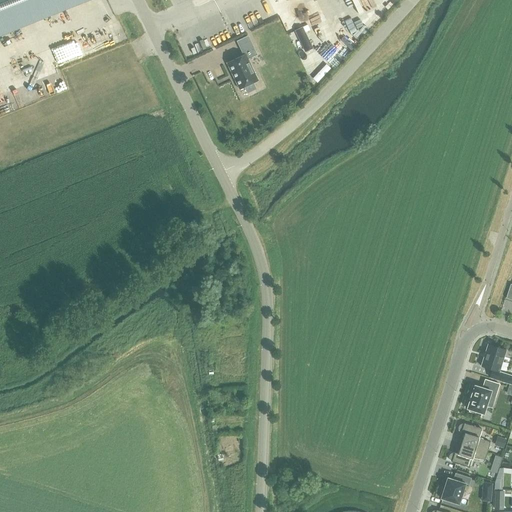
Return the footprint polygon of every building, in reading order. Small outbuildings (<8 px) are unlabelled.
[(0,0),(0,36),(90,0),(0,0)] [(303,28),(296,32),(306,52),(312,49),(305,33),(311,30),(309,26),(303,28)] [(227,44),(229,48),(237,44),(235,39),(227,44)] [(227,63),(232,74),(240,90),(245,87),(248,93),(256,89),(253,83),(254,83),(256,82),(258,81),(256,76),(254,70),(248,59),(252,58),(257,55),(255,50),(253,47),(247,50),(242,52),(243,55),(234,60),(227,63)] [(281,112),(298,99),(285,82),(268,95),(281,112)] [(482,362),(481,366),(487,368),(493,370),(491,374),(490,378),(511,384),(511,376),(509,375),(499,372),(503,362),(506,350),(497,347),(488,345),(487,349),(485,353),(487,354),(486,356),(485,359),(484,358),(482,362)] [(489,397),(491,397),(495,399),(499,387),(500,384),(499,384),(493,382),(487,380),(485,380),(484,384),(483,388),(482,388),(478,387),(476,386),(475,386),(474,387),(475,387),(473,391),(472,394),(472,395),(471,397),(470,400),(469,404),(468,408),(467,409),(469,409),(475,411),(482,413),(483,413),(483,414),(484,414),(484,413),(486,406),(489,397)] [(464,423),(464,424),(463,424),(462,424),(461,424),(461,425),(460,425),(459,426),(459,427),(458,428),(458,429),(459,429),(459,430),(459,431),(460,431),(460,432),(461,432),(462,432),(461,433),(465,434),(465,435),(462,442),(462,444),(464,445),(487,452),(489,447),(490,443),(484,440),(479,438),(481,433),(482,429),(473,426),(464,423)] [(504,449),(507,440),(498,437),(495,446),(504,449)] [(485,461),(487,452),(464,445),(462,444),(459,453),(459,454),(458,453),(455,453),(454,453),(453,453),(452,453),(451,454),(450,455),(450,456),(449,456),(449,457),(449,458),(449,459),(450,459),(450,460),(451,461),(452,461),(452,462),(461,465),(470,468),(472,460),(472,459),(473,459),(480,461),(484,461),(485,461)] [(495,456),(493,464),(500,467),(502,458),(495,456)] [(462,494),(465,485),(466,484),(469,485),(470,484),(472,478),(460,474),(456,473),(455,473),(455,476),(453,480),(449,478),(448,478),(447,478),(445,485),(444,489),(442,489),(441,492),(440,496),(441,497),(441,499),(450,501),(459,504),(462,494)] [(483,483),(482,493),(491,494),(492,484),(483,483)]
